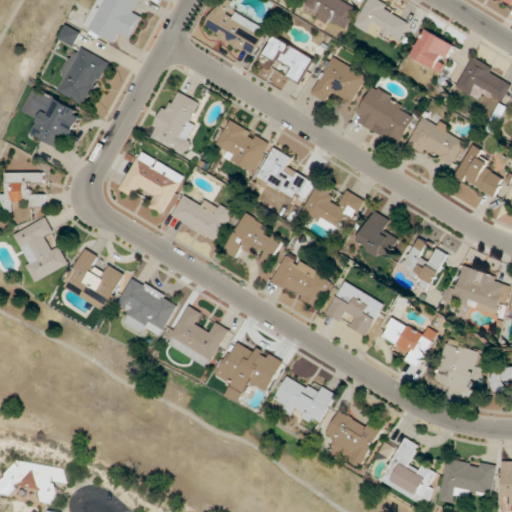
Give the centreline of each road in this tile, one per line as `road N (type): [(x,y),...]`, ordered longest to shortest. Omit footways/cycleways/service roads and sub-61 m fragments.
road 1 (track): [(348,511),(263,449),(220,433),(0,309),(20,0)]
road 2 (residential): [(511,428),(427,408),(102,211),(97,173),(190,0)]
road 3 (residential): [(167,44),(511,244)]
